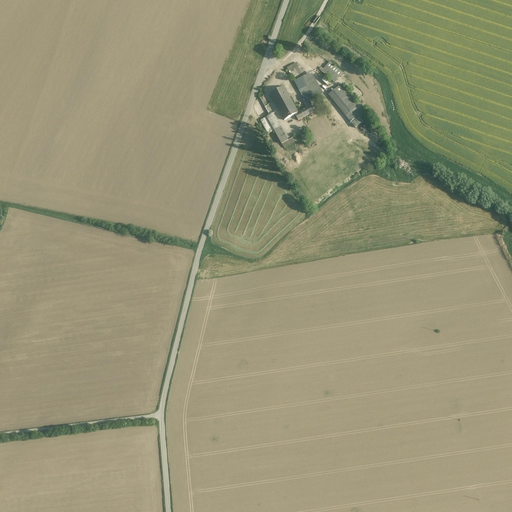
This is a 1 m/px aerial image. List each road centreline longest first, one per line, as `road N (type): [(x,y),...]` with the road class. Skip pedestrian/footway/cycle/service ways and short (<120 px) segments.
road 1 (unclassified): [(287,0),(200,250),(170,368),(161,415),(168,511)]
road 2 (track): [(0,434),(161,415)]
